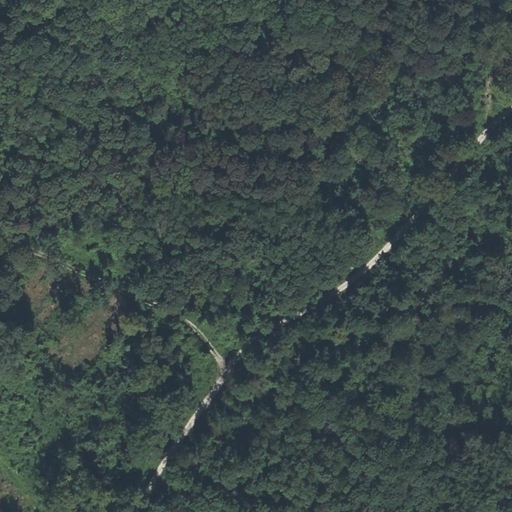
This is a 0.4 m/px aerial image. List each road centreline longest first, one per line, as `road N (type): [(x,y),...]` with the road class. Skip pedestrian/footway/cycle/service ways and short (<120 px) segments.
road 1 (track): [(143,511),(213,385),(347,287),(511,123)]
road 2 (track): [(0,231),(190,324),(214,352),(213,385)]
